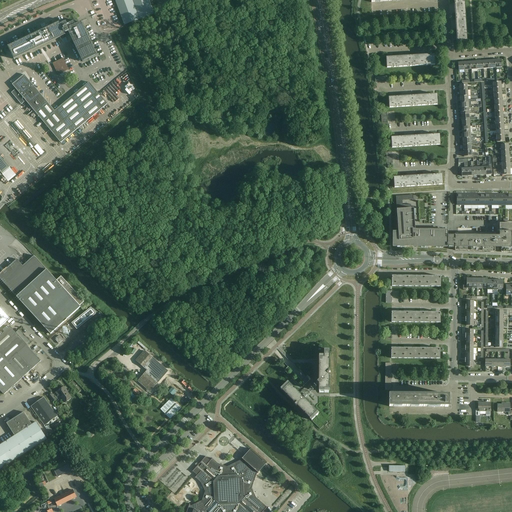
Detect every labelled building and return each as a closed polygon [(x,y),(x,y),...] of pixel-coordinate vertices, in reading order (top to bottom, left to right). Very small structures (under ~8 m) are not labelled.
[(149,0),(114,0),(124,25),(154,14),(149,0)] [(454,2),(455,10),(465,9),(465,1),(454,2)] [(455,10),(455,18),(466,17),(465,9),(455,10)] [(455,18),(456,25),(466,25),(466,17),(455,18)] [(68,31),(70,35),(82,62),(96,55),(81,22),(75,25),(73,22),(67,25),(66,21),(60,24),(59,22),(55,24),(8,47),(14,59),(65,35),(64,33),(68,31)] [(456,25),(456,33),(467,33),(466,25),(456,25)] [(467,41),(467,33),(456,33),(457,42),(467,41)] [(426,55),(418,56),(419,66),(427,65),(426,55)] [(434,55),(426,55),(427,65),(435,65),(434,55)] [(410,56),(402,57),(403,67),(411,66),(410,56)] [(418,56),(410,56),(411,66),(419,66),(418,56)] [(387,68),(395,67),(394,57),(386,58),(387,68)] [(402,57),(394,57),(395,67),(403,67),(402,57)] [(16,89),(11,93),(21,105),(26,101),(45,124),(61,143),(83,124),(102,108),(107,104),(97,92),(90,83),(55,111),(24,75),(12,85),(16,89)] [(429,95),(421,96),(421,106),(429,106),(429,95)] [(437,95),(429,95),(429,106),(438,105),(437,95)] [(413,96),(405,97),(405,107),(413,107),(413,96)] [(421,96),(413,96),(413,107),(421,106),(421,96)] [(389,108),(397,108),(397,97),(389,98),(389,108)] [(405,97),(397,97),(397,108),(405,107),(405,97)] [(431,135),(423,136),(424,146),(432,146),(431,135)] [(440,135),(431,135),(432,146),(440,145),(440,135)] [(415,136),(407,137),(408,147),(416,147),(415,136)] [(423,136),(415,136),(416,147),(424,146),(423,136)] [(392,148),(400,148),(399,137),(391,138),(392,148)] [(407,137),(399,137),(400,148),(408,147),(407,137)] [(0,171),(2,174),(10,167),(0,155),(0,171)] [(442,174),(434,175),(434,185),(443,185),(442,174)] [(426,175),(418,176),(418,186),(426,186),(426,175)] [(434,175),(426,175),(426,186),(434,185),(434,175)] [(410,176),(402,177),(402,187),(410,187),(410,176)] [(418,176),(410,176),(410,187),(418,186),(418,176)] [(394,177),(394,188),(402,187),(402,177),(394,177)] [(415,230),(414,209),(411,209),(411,204),(402,205),(402,201),(413,200),(412,195),(396,196),(398,232),(393,232),(393,247),(447,247),(447,235),(447,230),(415,230)] [(447,235),(447,247),(451,247),(455,247),(455,251),(494,252),(494,248),(501,248),(501,252),(511,252),(511,223),(499,223),(499,236),(496,236),(496,233),(455,233),(455,235),(451,235),(447,235)] [(47,270),(46,270),(34,256),(23,266),(17,259),(0,274),(0,278),(17,297),(51,334),(81,307),(80,306),(84,302),(61,277),(57,281),(47,270)] [(392,286),(400,287),(400,276),(392,276),(392,286)] [(400,287),(408,287),(408,276),(400,276),(400,287)] [(408,287),(416,287),(416,276),(408,276),(408,287)] [(416,287),(424,287),(424,276),(416,276),(416,287)] [(424,287),(432,287),(432,276),(424,276),(424,287)] [(440,277),(432,276),(432,287),(440,287),(440,277)] [(467,289),(472,289),(472,278),(466,278),(466,282),(463,282),(463,290),(467,290),(467,289)] [(0,327),(10,318),(0,307),(0,327)] [(91,307),(72,323),(77,329),(96,314),(91,307)] [(392,323),(400,323),(400,312),(392,312),(392,323)] [(400,323),(408,323),(408,312),(400,312),(400,323)] [(408,323),(416,323),(416,312),(408,312),(408,323)] [(416,323),(424,323),(424,313),(416,312),(416,323)] [(424,323),(432,323),(432,313),(424,313),(424,323)] [(440,313),(432,313),(432,323),(440,323),(440,313)] [(10,327),(0,335),(0,352),(18,336),(22,333),(19,330),(16,333),(10,327)] [(31,342),(22,333),(18,336),(0,352),(0,353),(8,362),(18,354),(27,345),(31,342)] [(59,344),(63,340),(59,336),(55,339),(59,344)] [(134,341),(129,348),(137,354),(142,347),(134,341)] [(41,361),(27,345),(18,354),(32,369),(41,361)] [(391,358),(400,359),(400,348),(391,348),(391,358)] [(400,359),(407,359),(408,348),(400,348),(400,359)] [(407,359),(415,359),(416,348),(408,348),(407,359)] [(415,359),(423,359),(424,348),(416,348),(415,359)] [(423,359),(431,359),(432,349),(424,348),(423,359)] [(440,349),(432,349),(431,359),(440,359),(440,349)] [(329,352),(329,350),(324,350),(324,352),(324,355),(319,355),(319,357),(319,380),(317,382),(318,383),(319,384),(319,389),(319,391),(329,391),(329,389),(329,374),(329,373),(330,372),(329,371),(328,371),(329,370),(329,352)] [(167,371),(152,358),(149,355),(144,351),(136,360),(140,364),(144,367),(147,370),(139,379),(151,390),(167,371)] [(22,378),(8,362),(0,353),(0,390),(4,395),(22,378)] [(22,378),(32,369),(18,354),(8,362),(22,378)] [(311,420),(319,413),(317,411),(304,398),(307,396),(306,395),(305,394),(302,396),(289,383),(288,382),(280,389),(282,390),(282,391),(295,404),(294,404),(296,406),(297,405),(310,419),(311,420)] [(65,402),(71,398),(64,387),(56,393),(58,396),(59,395),(65,402)] [(449,394),(389,394),(389,407),(449,407),(449,394)] [(45,425),(57,416),(44,398),(31,407),(45,425)] [(171,421),(182,409),(171,399),(160,410),(171,421)] [(490,403),(478,403),(478,409),(476,409),(476,416),(477,416),(480,416),(480,411),(485,411),(485,416),(490,416),(490,411),(490,403)] [(511,415),(511,408),(509,409),(509,403),(503,403),(503,404),(497,404),(497,412),(508,412),(508,415),(511,415)] [(10,433),(12,432),(14,436),(0,444),(0,469),(47,439),(36,422),(32,425),(24,412),(6,423),(9,427),(8,428),(10,433)] [(217,448),(228,436),(222,430),(210,442),(217,448)] [(267,511),(265,509),(267,507),(256,497),(252,489),(256,475),(258,473),(266,464),(267,464),(250,449),(242,458),(240,460),(227,467),(218,464),(212,459),(213,458),(212,458),(210,461),(206,457),(206,456),(192,472),(193,472),(197,475),(195,478),(201,483),(205,491),(202,501),(191,506),(189,505),(190,504),(189,504),(188,507),(189,509),(188,511),(267,511)] [(66,464),(46,473),(50,480),(70,470),(66,464)] [(54,499),(58,506),(76,497),(72,490),(54,499)]
